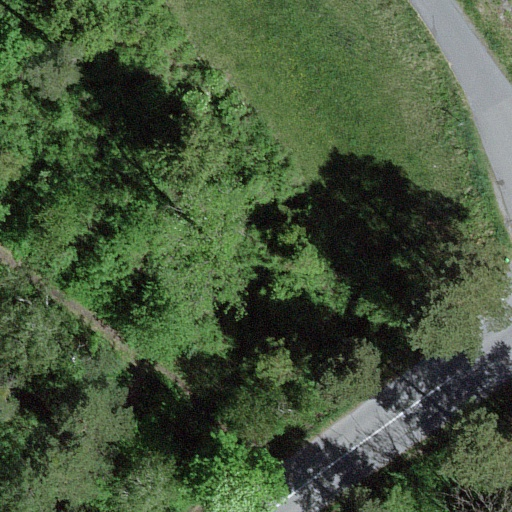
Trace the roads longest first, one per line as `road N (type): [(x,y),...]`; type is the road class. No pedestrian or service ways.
road 1 (tertiary): [(269,511),(511,336)]
road 2 (track): [(432,0),(511,144)]
